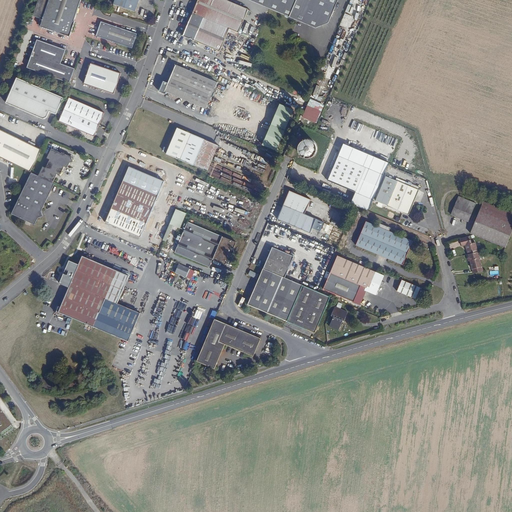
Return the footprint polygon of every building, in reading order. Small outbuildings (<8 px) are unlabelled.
[(67,34),(78,0),(48,0),(40,25),(67,34)] [(138,12),(141,0),(117,0),(116,5),(138,12)] [(236,37),(248,11),(224,0),(198,0),(183,36),(219,52),(228,33),(236,37)] [(253,0),(318,28),(332,23),(340,0),(253,0)] [(135,48),(140,34),(104,22),(99,36),(135,48)] [(67,82),(73,68),(59,63),(64,50),(35,40),(25,67),(67,82)] [(112,92),(119,71),(90,62),(83,82),(112,92)] [(214,83),(175,66),(167,84),(162,82),(158,92),(164,96),(165,93),(203,109),(214,83)] [(56,115),(63,98),(17,79),(6,103),(43,119),(47,118),(50,112),(56,115)] [(94,136),(104,112),(69,98),(60,122),(94,136)] [(274,150),(292,110),(278,104),(260,144),(274,150)] [(205,172),(217,144),(177,126),(165,154),(205,172)] [(0,156),(31,172),(42,150),(0,129),(0,156)] [(318,152),(319,150),(319,149),(319,146),(318,144),(318,143),(317,142),(315,140),(314,139),(312,138),(310,138),(309,138),(306,138),(304,139),(302,141),(301,142),(300,144),(299,146),(299,149),(300,150),(301,152),(301,153),(303,155),(305,156),(306,157),(309,157),(310,157),(312,157),(313,156),(315,155),(317,153),(318,152)] [(60,175),(65,166),(67,168),(70,162),(73,162),(74,161),(72,158),(73,157),(62,152),(62,153),(52,148),(47,158),(49,160),(45,167),(43,166),(38,175),(54,182),(58,174),(60,175)] [(356,191),(367,166),(339,154),(328,179),(356,191)] [(138,237),(163,181),(127,166),(103,222),(138,237)] [(35,225),(55,183),(54,182),(38,175),(32,172),(12,213),(35,225)] [(409,213),(420,189),(385,173),(374,197),(409,213)] [(299,227),(311,199),(290,190),(277,217),(299,227)] [(477,203),(459,196),(457,201),(475,208),(477,203)] [(470,221),(475,208),(457,201),(452,214),(470,221)] [(511,216),(484,206),(482,211),(511,222),(511,216)] [(175,208),(169,222),(180,227),(186,212),(175,208)] [(511,237),(511,222),(482,211),(473,234),(508,248),(511,237)] [(402,264),(412,240),(366,220),(356,244),(402,264)] [(233,254),(232,249),(235,243),(186,222),(173,253),(207,268),(211,259),(223,265),(228,254),(233,254)] [(472,244),(470,236),(459,239),(461,246),(465,245),(468,254),(469,258),(467,258),(468,262),(469,261),(473,274),(482,271),(477,252),(475,243),(472,244)] [(284,276),(293,255),(271,245),(262,266),(284,276)] [(375,294),(383,274),(362,265),(364,262),(359,260),(357,263),(337,255),(330,271),(327,270),(324,276),(327,278),(322,288),(352,301),(360,284),(364,287),(363,289),(375,294)] [(117,303),(129,276),(82,256),(78,265),(69,261),(59,283),(68,287),(60,306),(58,306),(55,312),(62,315),(63,313),(110,333),(116,319),(99,312),(105,298),(117,303)] [(184,278),(187,269),(176,265),(172,273),(184,278)] [(284,276),(262,266),(247,302),(309,330),(310,327),(314,329),(329,296),(284,276)] [(414,299),(419,287),(401,279),(396,291),(414,299)] [(128,341),(140,313),(117,303),(105,298),(99,312),(116,319),(110,333),(128,341)] [(343,320),(347,312),(334,306),(330,314),(332,316),(328,325),(337,329),(342,319),(343,320)] [(254,357),(262,339),(216,319),(197,361),(215,369),(226,345),(254,357)] [(0,405),(0,433),(14,424),(0,405)]
